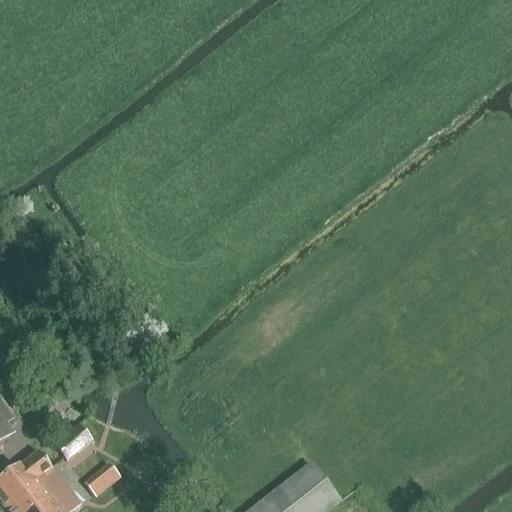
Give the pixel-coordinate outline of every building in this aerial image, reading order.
[(61,425),(78,415),(65,395),(49,405),(61,425)] [(15,422),(0,400),(0,448),(14,438),(7,428),(15,422)] [(67,465),(93,446),(78,427),(53,447),(67,465)] [(77,511),(81,509),(38,454),(0,483),(0,507),(3,511),(77,511)] [(251,511),(332,511),(341,505),(311,466),(251,511)] [(109,467),(84,487),(95,501),(120,482),(109,467)]
